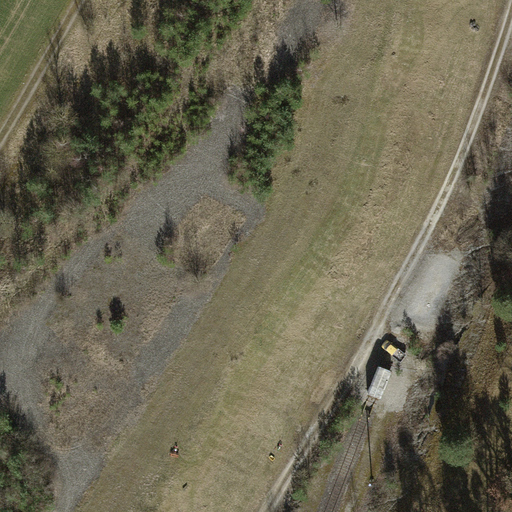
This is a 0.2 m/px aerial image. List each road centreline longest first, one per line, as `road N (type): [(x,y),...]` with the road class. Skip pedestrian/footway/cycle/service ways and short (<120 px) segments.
road 1 (track): [(511,29),(454,208),(270,511)]
road 2 (track): [(0,151),(94,0)]
